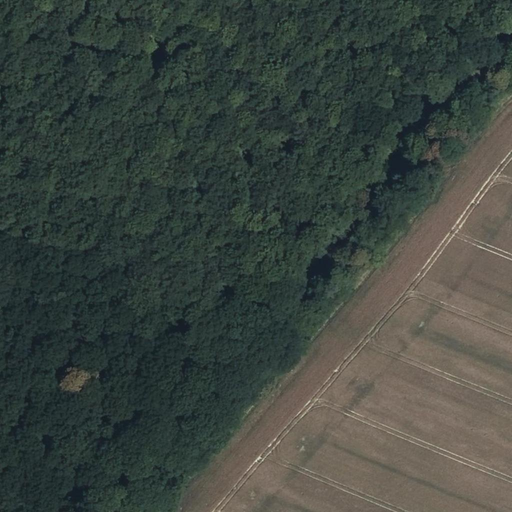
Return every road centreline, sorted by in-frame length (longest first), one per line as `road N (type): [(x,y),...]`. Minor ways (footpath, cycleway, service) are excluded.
road 1 (track): [(511,46),(382,178),(120,511)]
road 2 (track): [(306,284),(0,229)]
